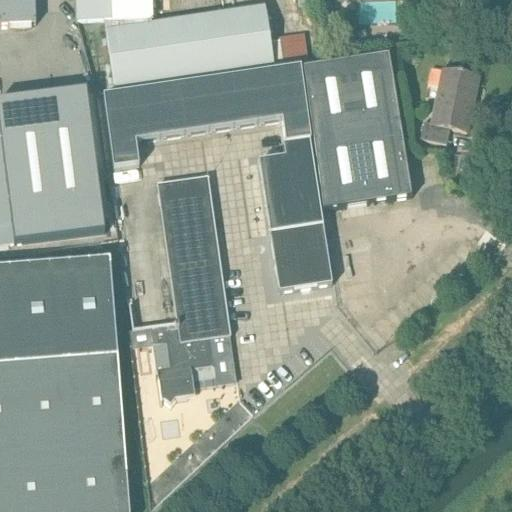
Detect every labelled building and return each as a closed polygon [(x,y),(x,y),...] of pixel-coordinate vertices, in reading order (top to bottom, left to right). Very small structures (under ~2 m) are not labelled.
[(0,0),(0,28),(35,28),(34,0),(0,0)] [(102,24),(114,24),(153,24),(151,0),(75,0),(77,25),(102,24)] [(310,0),(296,0),(297,10),(311,9),(310,0)] [(265,8),(153,24),(103,32),(111,90),(282,65),(279,44),(275,45),(274,35),(269,36),(265,8)] [(411,200),(408,180),(389,58),(301,72),(323,214),(411,200)] [(300,70),(103,100),(113,173),(139,169),(135,145),(282,124),(285,148),(311,144),(300,70)] [(464,77),(442,72),(431,70),(427,88),(438,91),(430,127),(423,126),(420,142),(446,148),(450,132),(467,136),(478,81),(463,78),(464,77)] [(0,105),(0,249),(104,236),(86,94),(0,105)] [(287,160),(258,165),(270,237),(275,236),(323,229),(310,144),(285,148),(287,160)] [(454,158),(450,176),(462,178),(465,160),(454,158)] [(158,188),(177,327),(180,347),(209,342),(230,340),(208,181),(158,188)] [(275,236),(270,237),(270,238),(279,296),(332,288),(323,230),(323,229),(275,236)] [(0,511),(129,511),(110,263),(0,271),(0,511)] [(422,283),(405,300),(422,316),(438,298),(422,283)] [(213,369),(209,342),(180,347),(177,327),(151,330),(152,331),(154,347),(152,348),(152,349),(160,407),(162,407),(161,405),(164,405),(170,410),(175,403),(187,402),(193,393),(192,385),(215,382),(213,369)] [(154,347),(152,331),(133,334),(129,335),(131,352),(152,349),(152,348),(154,347)]
